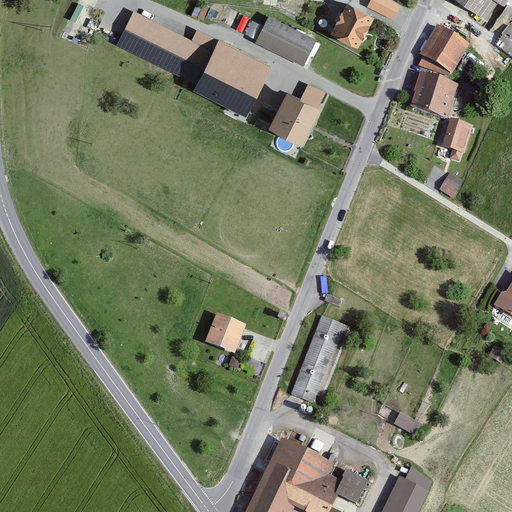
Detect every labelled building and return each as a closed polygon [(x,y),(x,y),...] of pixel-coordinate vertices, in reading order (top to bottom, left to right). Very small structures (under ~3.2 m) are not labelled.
[(377,15),(348,0),(332,32),(361,47),(377,15)] [(459,0),(487,19),(499,1),(504,4),(507,0),(459,0)] [(76,20),(84,4),(78,1),(70,17),(76,20)] [(205,17),(210,6),(199,2),(194,13),(205,17)] [(116,44),(196,85),(214,50),(133,10),(116,44)] [(237,28),(255,35),(261,21),(243,14),(237,28)] [(255,41),(304,66),(317,40),(269,15),(255,41)] [(511,61),(511,28),(508,25),(492,46),(511,61)] [(470,45),(437,26),(419,57),(452,77),(470,45)] [(194,90),(211,98),(236,47),(220,39),(214,50),(196,85),(194,90)] [(211,98),(228,107),(254,56),(236,47),(211,98)] [(228,107),(245,115),(271,65),(254,56),(228,107)] [(438,79),(419,73),(408,109),(428,114),(438,79)] [(458,85),(438,79),(428,114),(447,120),(458,85)] [(463,101),(473,105),(476,98),(477,98),(481,90),(460,81),(457,89),(467,94),(463,101)] [(268,127),(304,145),(322,109),(286,91),(268,127)] [(458,163),(461,153),(465,154),(473,128),(451,121),(443,147),(452,150),(449,160),(458,163)] [(453,201),(464,182),(450,173),(438,192),(453,201)] [(511,280),(495,307),(511,317),(511,280)] [(325,303),(341,308),(343,299),(327,295),(325,303)] [(234,355),(247,325),(216,313),(204,342),(234,355)] [(346,325),(320,315),(290,392),(316,402),(346,325)] [(394,424),(410,433),(417,420),(400,412),(394,424)] [(263,475),(333,508),(339,496),(357,503),(368,479),(347,470),(342,481),(329,474),(333,463),(280,439),(263,475)] [(406,478),(398,474),(381,511),(418,511),(435,477),(411,466),(406,478)] [(342,511),(333,508),(263,475),(245,511),(291,511),(294,508),(303,511),(342,511)]
